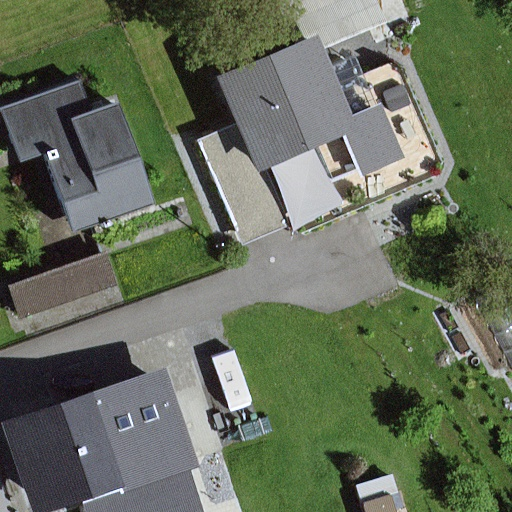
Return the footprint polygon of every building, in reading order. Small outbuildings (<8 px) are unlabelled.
[(301,0),(316,37),(322,51),(386,25),(376,0),(301,0)] [(316,37),(221,79),(241,123),(262,170),(314,147),(330,183),(402,151),(381,104),(352,117),(322,51),(316,37)] [(93,118),(80,82),(1,111),(14,147),(39,137),(93,118)] [(156,206),(120,108),(93,118),(39,137),(75,235),(156,206)] [(262,170),(241,123),(197,141),(240,246),(285,228),(262,170)] [(110,252),(10,286),(21,320),(122,286),(110,252)] [(164,370),(3,425),(33,511),(56,511),(81,504),(188,467),(197,464),(164,370)] [(203,511),(188,467),(81,504),(83,511),(203,511)] [(394,511),(390,496),(363,504),(365,511),(394,511)]
